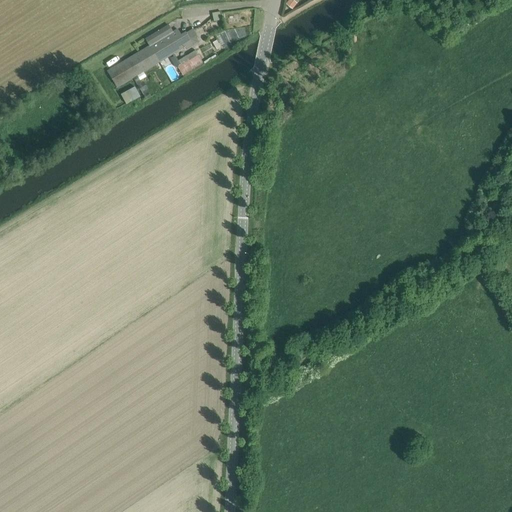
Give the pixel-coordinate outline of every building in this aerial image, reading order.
[(290,0),(288,4),(294,9),(299,3),(294,0),(290,0)] [(169,25),(146,39),(150,46),(151,46),(156,53),(155,54),(159,62),(185,47),(187,50),(194,46),(194,45),(186,32),(181,35),(178,30),(174,32),(169,25)] [(193,28),(186,32),(194,45),(199,42),(197,38),(198,37),(193,28)] [(150,47),(108,72),(117,87),(159,62),(155,54),(156,53),(151,46),(150,46),(150,47)] [(197,50),(179,61),(181,64),(178,66),(183,75),(203,62),(199,56),(200,55),(197,50)] [(134,85),(139,96),(148,92),(143,81),(134,85)] [(119,93),(125,104),(139,97),(134,86),(119,93)]
